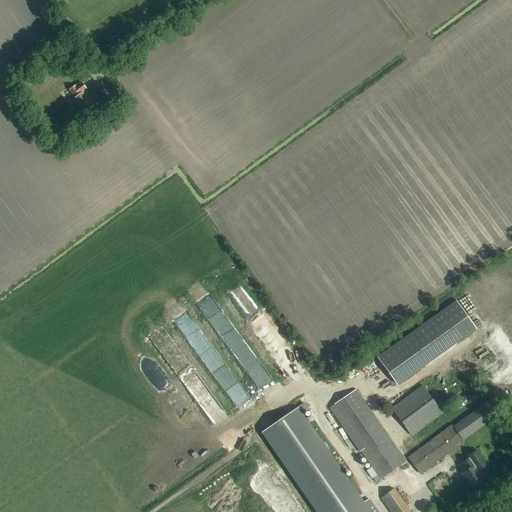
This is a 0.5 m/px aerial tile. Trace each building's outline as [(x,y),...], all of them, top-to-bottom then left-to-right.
[(73,45),(64,50),(77,68),(85,62),(73,45)] [(84,117),(97,107),(85,92),(86,91),(80,82),(69,91),(75,98),(71,101),(84,117)] [(476,329),(457,302),(378,359),(398,386),(476,329)] [(250,311),(259,330),(272,324),(263,305),(250,311)] [(412,436),(442,414),(422,386),(391,409),(412,436)] [(380,480),(405,463),(355,390),(330,407),(380,480)] [(463,441),(494,419),(483,404),(452,427),(451,426),(408,458),(420,474),(464,442),(463,441)] [(298,408),(261,433),(315,511),(377,511),(368,499),(363,503),(298,408)] [(472,488),(484,479),(478,471),(488,465),(477,450),(467,457),(468,459),(461,463),(466,470),(462,474),(472,488)] [(390,511),(409,511),(393,489),(380,498),(390,511)]
